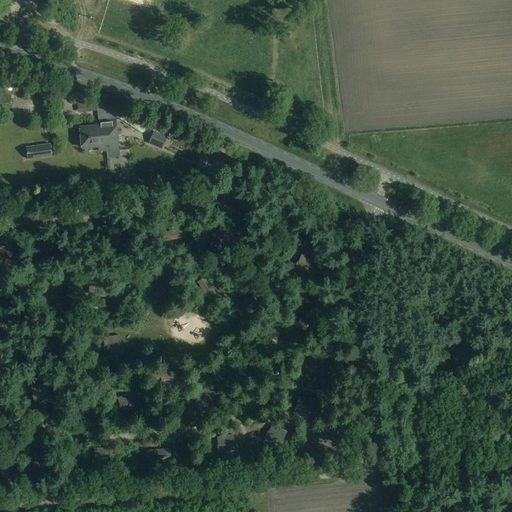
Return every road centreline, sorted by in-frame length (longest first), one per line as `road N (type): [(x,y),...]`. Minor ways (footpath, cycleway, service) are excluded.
road 1 (unclassified): [(379,202),(352,269),(376,441),(364,467),(0,507)]
road 2 (secondary): [(379,202),(198,119),(0,50)]
road 3 (secondary): [(511,263),(379,202)]
